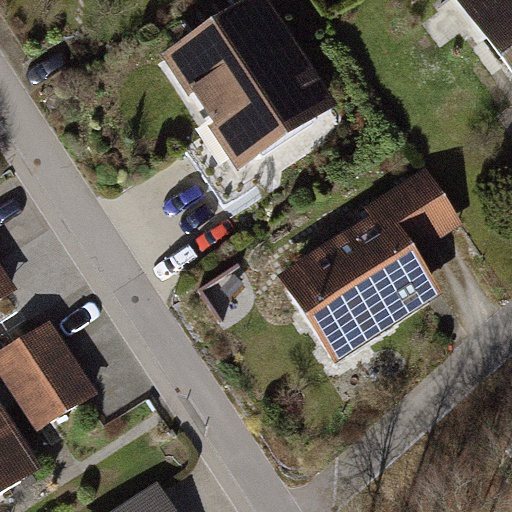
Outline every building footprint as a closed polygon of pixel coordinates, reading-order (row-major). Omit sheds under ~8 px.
[(255,0),(165,59),(233,179),(333,120),(255,0)] [(511,0),(461,0),(511,67),(511,0)] [(424,195),(279,292),(336,377),(439,308),(409,263),(451,236),(424,195)] [(0,315),(19,304),(0,272),(0,315)] [(48,335),(0,364),(0,383),(35,440),(92,406),(48,335)] [(0,431),(0,508),(37,486),(3,430),(0,431)] [(175,511),(161,490),(126,511),(175,511)]
